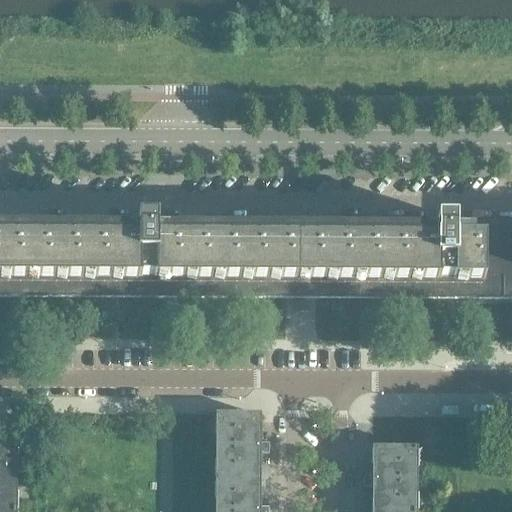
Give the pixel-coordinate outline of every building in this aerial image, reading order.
[(511,226),(456,227),(456,220),(437,220),(437,227),(157,225),(157,218),(138,218),(138,225),(0,224),(0,298),(9,299),(511,300),(511,226)] [(260,481),(260,416),(216,416),(216,481),(260,481)] [(0,511),(16,511),(17,448),(0,448),(0,511)] [(416,511),(417,450),(372,449),(372,511),(416,511)] [(259,511),(260,481),(216,481),(215,511),(259,511)]
